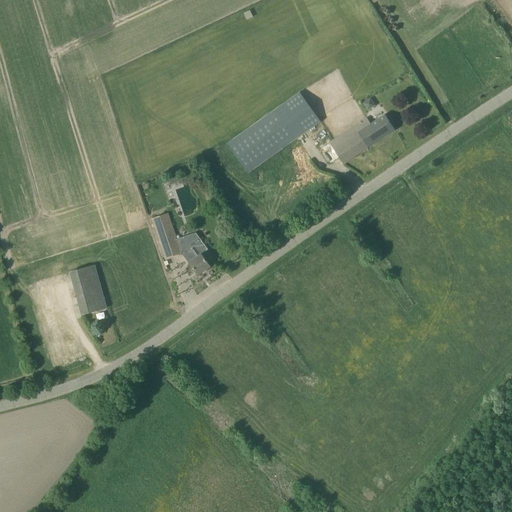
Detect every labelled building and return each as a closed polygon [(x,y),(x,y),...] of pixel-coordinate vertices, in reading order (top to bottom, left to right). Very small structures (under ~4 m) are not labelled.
[(427,0),(447,25),(480,0),(427,0)] [(248,172),(320,120),(300,92),(274,110),(254,82),(205,117),(221,139),(256,114),(260,120),(231,141),(228,137),(224,139),(227,144),(227,143),(248,172)] [(395,130),(385,115),(371,124),(367,118),(319,149),(329,164),(340,158),(343,164),(395,130)] [(176,239),(167,213),(152,218),(166,258),(182,252),(198,275),(210,266),(201,254),(208,249),(197,234),(190,240),(195,246),(192,248),(191,246),(188,248),(184,237),(176,239)] [(8,266),(9,275),(20,273),(19,265),(8,266)] [(82,314),(106,308),(95,265),(71,272),(82,314)] [(55,274),(47,274),(48,282),(49,282),(50,287),(56,287),(55,274)]
